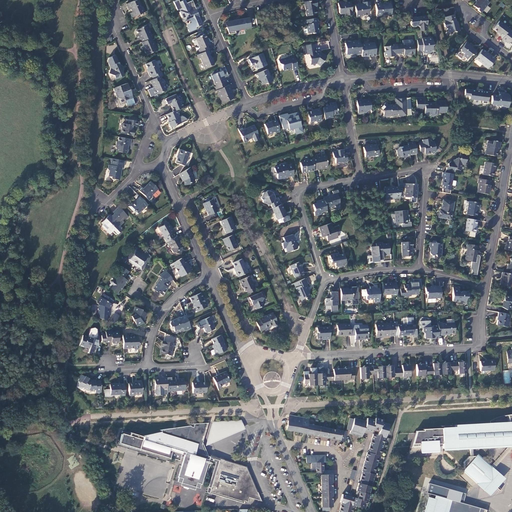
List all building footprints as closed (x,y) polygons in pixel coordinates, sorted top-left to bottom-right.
[(130,13),(132,18),(145,12),(143,8),(141,7),(138,0),(136,0),(133,2),(133,1),(126,4),(129,10),(131,9),(132,12),(130,13)] [(189,32),(196,29),(195,28),(202,25),(199,18),(200,18),(196,10),(194,11),(192,6),(194,5),(192,0),(186,3),(184,0),(183,0),(179,2),(178,0),(176,0),(173,2),(177,10),(180,9),(181,11),(180,11),(184,18),(188,16),(189,19),(191,23),(190,24),(189,25),(188,27),(188,29),(189,32)] [(315,0),(304,2),(306,16),(316,15),(315,6),(316,6),(315,0)] [(475,0),(475,1),(476,2),(473,6),(477,9),(478,10),(480,12),(481,12),(489,2),(488,2),(489,0),(475,0)] [(352,15),(350,2),(343,3),(343,2),(342,1),(338,2),(338,3),(337,3),(339,13),(340,14),(345,13),(345,16),(352,15)] [(354,4),(356,17),(360,17),(361,15),(369,14),(368,9),(370,8),(369,1),(363,2),(364,3),(354,4)] [(375,4),(376,16),(382,16),(381,15),(391,14),(391,10),(390,9),(389,4),(380,5),(380,3),(375,4)] [(444,17),(446,22),(444,22),(443,23),(444,27),(446,28),(447,28),(449,33),(454,31),(456,32),(459,31),(457,22),(455,21),(454,15),(444,17)] [(427,25),(426,16),(410,18),(411,21),(410,21),(410,25),(412,27),(416,27),(416,26),(417,26),(419,27),(420,31),(426,31),(425,25),(427,25)] [(227,21),(228,26),(226,27),(229,34),(235,33),(234,30),(239,28),(240,29),(250,27),(248,17),(227,21)] [(318,18),(303,20),(303,26),(306,25),(308,33),(313,33),(313,34),(318,33),(317,23),(319,23),(318,18)] [(503,38),(508,30),(509,29),(499,21),(493,29),(499,34),(499,35),(503,38)] [(141,38),(142,42),(151,38),(152,38),(149,31),(150,30),(147,25),(141,27),(142,28),(136,30),(138,35),(137,35),(138,39),(141,38)] [(503,38),(502,39),(505,42),(506,41),(511,45),(511,33),(508,30),(503,38)] [(209,50),(207,46),(210,45),(208,40),(207,41),(204,34),(199,36),(199,37),(196,38),(200,49),(199,50),(200,53),(208,50),(209,50)] [(151,38),(142,42),(141,42),(142,46),(140,47),(142,51),(143,50),(146,55),(157,50),(153,41),(152,41),(151,38)] [(431,38),(417,40),(418,51),(423,51),(425,52),(431,52),(432,50),(432,47),(433,45),(431,38)] [(360,45),(359,40),(354,41),(355,42),(352,43),(351,42),(345,43),(346,54),(350,54),(352,55),(361,53),(360,45)] [(466,41),(460,49),(461,52),(458,52),(456,55),(461,59),(463,56),(467,59),(471,54),(473,55),(476,51),(470,46),(471,45),(466,41)] [(361,53),(361,56),(367,56),(370,55),(371,56),(376,56),(374,43),(360,45),(361,53)] [(399,54),(398,43),(393,44),(393,45),(384,46),(385,51),(384,52),(384,57),(395,56),(395,54),(399,54)] [(398,43),(399,54),(404,53),(404,55),(410,54),(410,53),(414,53),(413,43),(403,44),(403,43),(398,43)] [(313,44),(305,45),(307,55),(309,54),(311,64),(316,63),(320,66),(326,57),(319,52),(317,52),(317,51),(315,51),(313,44)] [(482,49),(475,58),(482,64),(487,69),(491,64),(490,63),(494,58),(490,55),(489,55),(482,49)] [(197,55),(198,59),(200,58),(205,69),(214,64),(212,60),(209,54),(210,54),(208,50),(200,53),(197,55)] [(248,59),(251,65),(254,64),(256,68),(258,69),(266,65),(264,60),(265,59),(262,53),(248,59)] [(115,55),(108,58),(107,61),(110,68),(108,73),(113,75),(115,79),(124,76),(122,72),(123,70),(122,65),(119,64),(115,55)] [(297,69),(294,57),(289,59),(289,58),(278,61),(279,64),(281,65),(283,70),(292,68),(292,70),(297,69)] [(151,75),(153,79),(160,76),(163,75),(161,71),(159,72),(154,60),(145,64),(148,71),(147,71),(150,76),(151,75)] [(255,74),(257,79),(258,78),(259,81),(260,82),(262,85),(265,83),(267,84),(272,82),(266,69),(255,74)] [(211,75),(216,86),(214,87),(216,90),(217,90),(227,85),(226,82),(224,77),(223,78),(220,71),(211,75)] [(153,79),(150,81),(153,87),(154,87),(157,94),(166,90),(164,84),(165,84),(165,82),(164,79),(162,79),(161,79),(160,76),(153,79)] [(127,83),(113,88),(114,91),(113,92),(115,93),(116,98),(120,99),(123,98),(126,105),(135,105),(131,93),(129,94),(128,90),(129,89),(127,83)] [(217,90),(222,103),(234,98),(230,90),(231,90),(229,85),(227,85),(217,90)] [(482,103),(487,104),(488,92),(482,91),(464,89),(464,95),(468,95),(468,97),(469,97),(469,99),(482,101),(482,103)] [(170,104),(173,111),(176,110),(183,107),(179,99),(178,99),(175,94),(165,98),(165,100),(166,104),(168,104),(170,104)] [(491,96),(490,104),(493,105),(498,106),(500,108),(504,109),(506,108),(506,106),(508,106),(509,96),(507,94),(503,94),(503,95),(499,94),(497,96),(491,96)] [(386,102),(381,108),(383,110),(383,116),(398,116),(399,117),(403,117),(404,115),(406,115),(406,98),(395,98),(395,105),(388,105),(386,102)] [(416,98),(416,109),(420,109),(421,108),(422,108),(424,110),(424,113),(425,115),(429,115),(430,116),(434,116),(435,115),(436,115),(436,112),(446,112),(446,101),(435,101),(433,104),(429,104),(427,102),(427,98),(416,98)] [(362,111),(365,113),(368,110),(371,110),(370,100),(364,101),(364,100),(362,100),(361,99),(356,99),(357,111),(362,111)] [(323,108),(325,119),(332,117),(332,115),(337,114),(335,102),(329,103),(330,106),(323,108)] [(314,110),(307,112),(308,117),(309,118),(310,122),(315,121),(316,122),(321,121),(320,115),(319,109),(314,110)] [(180,123),(187,120),(186,120),(186,119),(185,119),(185,118),(184,118),(183,118),(183,117),(182,117),(181,117),(180,117),(179,117),(178,117),(176,110),(173,111),(166,114),(169,122),(168,122),(170,127),(175,125),(175,124),(179,122),(180,123)] [(293,117),(286,119),(288,129),(294,127),(295,128),(301,127),(298,115),(293,116),(293,117)] [(138,121),(126,119),(125,124),(123,123),(122,124),(121,127),(122,129),(121,133),(133,136),(134,130),(132,130),(133,125),(137,126),(138,121)] [(276,120),(264,124),(267,134),(274,132),(275,133),(279,131),(276,120)] [(242,127),(238,129),(244,143),(248,141),(248,139),(252,138),(254,141),(259,139),(254,125),(243,130),(242,127)] [(131,139),(118,137),(117,142),(116,141),(115,147),(116,148),(116,151),(128,154),(129,149),(127,149),(128,145),(130,146),(131,139)] [(422,141),(418,142),(420,152),(425,151),(426,153),(430,153),(432,154),(434,153),(435,152),(433,142),(431,142),(430,138),(422,140),(422,141)] [(487,143),(485,154),(496,156),(497,149),(499,149),(500,142),(493,141),(492,144),(487,143)] [(416,153),(414,142),(408,144),(408,145),(398,147),(396,151),(397,156),(400,158),(402,157),(403,158),(405,158),(405,157),(409,156),(410,154),(416,153)] [(377,145),(363,147),(365,157),(373,156),(374,157),(379,156),(377,145)] [(343,149),(332,151),(333,157),(334,158),(335,163),(342,162),(343,163),(346,163),(347,161),(346,155),(343,156),(343,154),(344,154),(343,149)] [(178,155),(175,163),(185,166),(189,153),(179,150),(177,155),(178,155)] [(446,168),(445,173),(453,174),(454,169),(460,170),(461,164),(464,165),(466,156),(465,154),(460,153),(459,159),(457,158),(454,160),(454,162),(451,162),(448,164),(447,168),(446,168)] [(312,160),(314,170),(319,170),(318,168),(321,168),(323,169),(327,168),(325,154),(321,155),(320,157),(316,157),(316,158),(312,159),(312,160)] [(124,161),(111,158),(110,165),(109,165),(108,168),(109,170),(108,176),(113,177),(113,179),(119,180),(120,172),(120,171),(120,167),(123,168),(124,161)] [(314,170),(312,160),(308,160),(304,161),(304,162),(300,163),(302,173),(306,173),(306,172),(314,170)] [(485,162),(482,175),(492,177),(494,168),(494,169),(495,164),(485,162)] [(280,167),(274,168),(275,174),(276,174),(277,179),(282,178),(283,176),(286,175),(287,177),(293,176),(292,174),(293,174),(291,164),(285,165),(285,163),(279,164),(280,167)] [(179,174),(181,178),(183,177),(185,185),(190,184),(191,182),(194,181),(193,175),(192,173),(192,170),(190,167),(179,174)] [(445,173),(443,172),(442,177),(443,177),(441,185),(443,185),(442,191),(450,192),(451,186),(453,174),(445,173)] [(490,181),(478,179),(477,183),(479,184),(477,192),(488,194),(490,185),(489,185),(490,181)] [(148,200),(151,197),(151,195),(158,189),(150,182),(143,188),(141,187),(138,190),(148,200)] [(416,184),(403,183),(403,188),(405,188),(405,197),(416,198),(417,187),(416,187),(416,184)] [(390,187),(384,188),(385,198),(386,199),(390,198),(391,199),(395,199),(400,199),(399,186),(393,187),(394,188),(390,188),(390,187)] [(278,205),(276,199),(274,200),(275,198),(274,197),(278,195),(277,193),(270,190),(269,192),(267,191),(263,193),(261,198),(263,203),(268,205),(270,204),(272,208),(274,207),(278,205)] [(323,200),(326,209),(331,207),(330,206),(340,204),(337,194),(323,198),(323,200)] [(131,203),(128,206),(133,211),(134,210),(138,213),(147,204),(140,197),(132,204),(131,203)] [(202,204),(204,208),(205,207),(208,215),(218,211),(213,199),(202,204)] [(326,209),(323,200),(318,201),(319,203),(313,205),(314,211),(313,213),(314,216),(321,214),(321,213),(327,211),(326,209)] [(453,202),(442,200),(441,210),(439,210),(438,216),(443,217),(443,218),(449,219),(450,214),(452,213),(453,202)] [(479,203),(469,201),(466,215),(476,216),(477,209),(478,209),(479,203)] [(272,208),(276,219),(277,219),(281,218),(283,222),(289,219),(287,215),(285,215),(281,204),(278,205),(274,207),(272,208)] [(109,215),(104,220),(117,234),(121,230),(117,226),(119,224),(118,223),(124,217),(126,219),(128,217),(118,207),(113,212),(114,214),(111,216),(109,215)] [(401,211),(395,211),(396,224),(401,223),(401,224),(407,224),(406,215),(407,215),(406,210),(401,211)] [(220,221),(225,234),(231,231),(231,230),(235,228),(232,222),(233,222),(230,217),(220,221)] [(477,220),(467,219),(465,231),(475,233),(476,228),(477,220)] [(110,234),(112,231),(116,235),(117,234),(104,220),(101,223),(105,227),(104,228),(110,234)] [(163,238),(165,243),(166,242),(175,237),(166,221),(163,223),(164,225),(159,228),(164,237),(163,238)] [(330,223),(318,227),(320,234),(322,233),(323,237),(325,236),(327,241),(337,238),(335,232),(333,233),(330,223)] [(283,237),(284,242),(281,243),(283,249),(285,248),(287,252),(296,249),(297,247),(296,244),(294,243),(293,240),(294,240),(292,234),(283,237)] [(222,239),(224,244),(225,244),(228,251),(236,247),(233,241),(234,240),(232,235),(222,239)] [(166,242),(169,246),(170,245),(171,248),(171,250),(172,252),(180,254),(182,247),(178,241),(179,240),(177,236),(175,237),(166,242)] [(368,257),(368,263),(378,261),(378,260),(382,260),(382,261),(390,260),(390,254),(389,254),(388,243),(382,244),(382,242),(375,243),(375,246),(370,247),(371,257),(368,257)] [(401,242),(402,257),(408,256),(412,256),(412,247),(412,242),(401,242)] [(441,243),(429,242),(428,247),(430,248),(429,253),(431,255),(435,256),(436,257),(439,257),(440,256),(441,243)] [(471,270),(470,274),(476,275),(479,257),(478,255),(476,255),(478,246),(467,244),(466,249),(466,252),(466,253),(465,260),(470,261),(471,262),(470,268),(471,270)] [(129,254),(126,260),(131,264),(132,263),(136,265),(135,266),(141,270),(144,266),(143,263),(141,262),(143,261),(146,263),(150,257),(145,250),(143,253),(135,248),(130,255),(129,254)] [(335,254),(329,255),(331,262),(335,262),(335,266),(337,267),(344,265),(345,264),(343,254),(338,255),(338,254),(335,255),(335,254)] [(169,265),(172,270),(175,268),(179,276),(185,273),(186,273),(190,271),(189,270),(192,269),(190,265),(187,266),(185,262),(184,263),(181,258),(169,265)] [(235,271),(237,277),(247,273),(241,259),(232,263),(236,270),(235,271)] [(289,266),(294,277),(304,273),(302,269),(301,269),(298,262),(289,266)] [(122,267),(117,273),(114,276),(115,277),(114,279),(113,279),(109,285),(114,288),(112,290),(117,293),(119,290),(120,290),(122,288),(121,287),(123,284),(124,284),(127,281),(124,278),(128,271),(122,267)] [(161,277),(153,289),(162,295),(167,287),(166,287),(169,282),(173,280),(165,270),(158,276),(161,277)] [(511,279),(511,274),(502,272),(500,285),(511,287),(511,279)] [(239,280),(241,285),(241,284),(244,291),(246,290),(247,294),(256,290),(252,281),(251,282),(249,276),(239,280)] [(293,283),(300,300),(305,298),(306,300),(310,298),(310,297),(307,289),(308,289),(306,285),(307,284),(305,278),(293,283)] [(396,283),(382,284),(383,294),(392,294),(392,295),(397,295),(396,283)] [(404,289),(400,289),(400,296),(411,295),(410,294),(418,294),(417,283),(412,284),(404,285),(404,289)] [(340,289),(341,300),(351,300),(351,305),(358,304),(357,286),(352,287),(352,289),(345,289),(345,288),(340,289)] [(430,287),(425,288),(425,293),(427,294),(427,298),(441,298),(440,286),(435,287),(435,286),(430,286),(430,287)] [(370,289),(365,289),(365,298),(367,300),(372,300),(374,301),(374,302),(379,302),(379,288),(375,288),(373,287),(370,287),(370,289)] [(458,287),(452,287),(452,301),(459,301),(460,302),(466,302),(466,298),(467,297),(467,292),(461,291),(460,293),(458,291),(458,287)] [(249,297),(250,301),(248,302),(250,306),(253,304),(256,309),(264,306),(261,301),(262,301),(263,298),(265,297),(263,291),(249,297)] [(336,291),(330,292),(330,297),(329,298),(325,298),(324,301),(325,306),(337,305),(336,291)] [(204,302),(200,293),(189,298),(193,307),(195,307),(196,311),(207,307),(205,301),(204,302)] [(107,314),(109,311),(108,311),(108,308),(110,308),(112,305),(111,304),(113,300),(104,294),(101,297),(100,297),(96,303),(98,304),(97,313),(97,317),(100,318),(107,320),(107,314)] [(511,296),(504,295),(503,301),(502,302),(501,305),(502,306),(502,307),(506,310),(511,308),(511,296)] [(134,321),(136,326),(142,323),(141,321),(142,320),(143,318),(144,318),(146,313),(142,311),(141,310),(135,307),(133,311),(135,314),(131,316),(133,321),(134,321)] [(509,314),(498,312),(497,317),(498,317),(497,325),(506,327),(509,314)] [(111,321),(117,323),(119,314),(113,313),(111,321)] [(256,321),(260,331),(264,329),(264,328),(271,325),(271,326),(277,324),(272,313),(259,319),(260,320),(256,321)] [(188,322),(185,316),(177,319),(177,318),(170,321),(169,324),(170,327),(172,326),(174,332),(183,328),(184,330),(190,328),(188,322)] [(199,321),(201,325),(202,325),(205,331),(208,330),(210,330),(214,329),(209,317),(199,321)] [(407,325),(398,325),(398,337),(403,337),(403,335),(412,335),(412,325),(412,319),(406,319),(407,325)] [(394,336),(394,323),(375,324),(376,338),(384,337),(383,336),(390,335),(390,336),(394,336)] [(437,326),(438,335),(447,335),(447,334),(454,333),(454,323),(442,324),(442,323),(437,323),(437,326)] [(350,324),(337,325),(337,335),(346,335),(346,336),(351,335),(350,324)] [(354,325),(354,329),(355,340),(359,340),(359,339),(367,338),(367,329),(361,329),(361,325),(360,324),(355,324),(354,325)] [(438,335),(437,326),(429,326),(428,327),(423,328),(423,332),(424,333),(425,338),(433,338),(438,338),(438,335)] [(329,327),(316,327),(317,333),(316,333),(316,338),(324,338),(324,339),(330,339),(329,327)] [(90,328),(87,337),(83,335),(79,346),(84,347),(84,346),(89,348),(87,353),(92,354),(95,345),(98,346),(97,329),(94,328),(90,328)] [(101,335),(101,342),(106,342),(111,342),(112,343),(117,343),(119,342),(118,332),(111,333),(110,331),(105,332),(105,333),(105,335),(101,335)] [(173,343),(174,337),(165,333),(164,341),(161,341),(160,346),(162,347),(160,354),(171,356),(173,343)] [(127,335),(122,335),(123,349),(133,348),(134,349),(138,349),(139,348),(139,343),(137,342),(137,338),(133,337),(128,337),(128,336),(127,335)] [(211,339),(213,345),(212,345),(214,349),(213,350),(215,353),(217,354),(226,350),(220,335),(211,339)] [(494,370),(493,360),(488,360),(488,361),(480,361),(480,371),(494,370)] [(454,370),(453,362),(441,363),(441,375),(449,374),(449,370),(454,370)] [(466,373),(466,362),(453,362),(454,370),(458,370),(458,374),(466,373)] [(441,375),(441,363),(433,364),(433,367),(429,367),(429,375),(441,375)] [(429,375),(429,367),(424,368),(424,364),(416,364),(416,376),(429,375)] [(410,376),(410,365),(402,365),(402,369),(397,369),(398,377),(410,376)] [(385,378),(385,366),(372,367),(373,375),(377,374),(377,378),(385,378)] [(398,377),(397,369),(393,369),(393,366),(385,366),(385,378),(398,377)] [(311,374),(308,374),(308,375),(304,375),(304,383),(308,383),(309,386),(317,385),(316,374),(316,367),(310,368),(310,371),(313,374),(312,375),(311,374)] [(373,375),(372,367),(360,367),(360,379),(368,379),(368,375),(373,375)] [(354,379),(354,372),(349,372),(349,368),(341,369),(341,380),(354,379)] [(341,380),(341,369),(333,369),(333,373),(329,373),(329,381),(341,380)] [(212,377),(217,388),(221,387),(222,385),(229,382),(227,377),(228,376),(226,372),(212,377)] [(329,381),(329,373),(316,374),(317,385),(325,385),(325,381),(329,381)] [(101,393),(100,381),(95,381),(95,380),(91,380),(88,379),(89,378),(85,376),(85,377),(81,382),(85,384),(83,387),(84,388),(87,390),(95,390),(95,393),(101,393)] [(159,379),(154,379),(155,394),(156,395),(163,395),(163,392),(167,392),(167,380),(166,378),(159,378),(159,379)] [(167,392),(171,392),(176,392),(176,391),(185,390),(184,385),(183,384),(183,379),(170,380),(167,380),(167,392)] [(135,383),(128,383),(129,395),(134,395),(134,394),(142,393),(141,381),(135,382),(135,383)] [(197,382),(192,382),(192,393),(206,392),(205,382),(197,383),(197,382)] [(115,384),(109,384),(110,395),(120,394),(120,395),(125,395),(124,384),(115,384)] [(455,427),(423,429),(423,430),(416,431),(415,433),(413,442),(411,442),(410,446),(412,446),(411,450),(469,447),(472,447),(511,444),(511,414),(509,414),(507,415),(508,422),(455,425),(455,427)] [(288,416),(286,430),(340,440),(340,441),(345,442),(346,431),(342,430),(342,431),(308,425),(309,419),(296,417),(288,416)] [(354,481),(351,491),(352,491),(351,496),(342,494),(339,502),(341,503),(338,511),(352,511),(354,506),(364,509),(366,501),(367,501),(369,494),(368,494),(370,487),(371,487),(375,474),(374,474),(379,456),(380,456),(385,438),(389,425),(382,422),(382,420),(375,418),(374,420),(367,418),(366,422),(354,418),(353,419),(350,418),(346,429),(350,430),(349,434),(362,437),(364,430),(367,431),(356,471),(354,481)] [(206,445),(246,430),(242,419),(237,421),(233,420),(228,422),(222,420),(218,422),(212,421),(206,445)] [(185,455),(178,477),(179,477),(177,482),(200,489),(201,484),(202,485),(210,457),(201,454),(201,447),(203,440),(201,440),(206,423),(194,424),(193,427),(190,426),(190,425),(161,430),(161,432),(143,436),(143,437),(129,433),(129,436),(121,433),(118,443),(170,459),(171,458),(180,461),(182,454),(185,455)] [(320,473),(321,511),(330,511),(330,507),(332,507),(331,474),(332,474),(332,470),(323,471),(323,462),(325,462),(325,455),(306,456),(306,463),(311,463),(311,469),(316,469),(316,473),(320,473)] [(463,470),(476,482),(490,466),(477,455),(475,456),(473,456),(470,456),(469,456),(463,462),(464,469),(463,470)] [(210,457),(202,485),(208,487),(211,488),(210,491),(244,501),(244,503),(245,500),(248,501),(249,497),(261,501),(246,466),(220,458),(219,459),(210,457),(211,456),(210,456),(210,457)] [(498,483),(498,481),(499,480),(499,479),(499,478),(499,477),(499,475),(499,474),(496,474),(487,474),(483,479),(484,488),(484,491),(486,491),(487,490),(488,490),(489,490),(490,489),(492,489),(493,488),(494,487),(495,486),(496,485),(497,484),(498,483)] [(172,491),(179,493),(181,487),(174,485),(172,491)] [(455,501),(436,496),(435,499),(428,497),(423,511),(483,511),(484,509),(470,505),(468,511),(463,510),(455,503),(455,501)] [(468,511),(470,505),(455,501),(455,503),(463,510),(468,511)]
